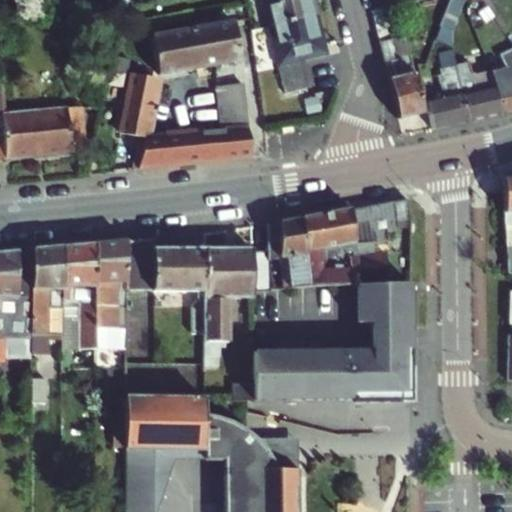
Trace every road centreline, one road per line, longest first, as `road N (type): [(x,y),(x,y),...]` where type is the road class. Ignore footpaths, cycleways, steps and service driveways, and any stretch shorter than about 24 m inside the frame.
road 1 (secondary): [(363,173),(0,219)]
road 2 (residential): [(455,154),(459,407),(478,438),(511,446)]
road 3 (residential): [(363,173),(357,134),(366,57),(353,0)]
